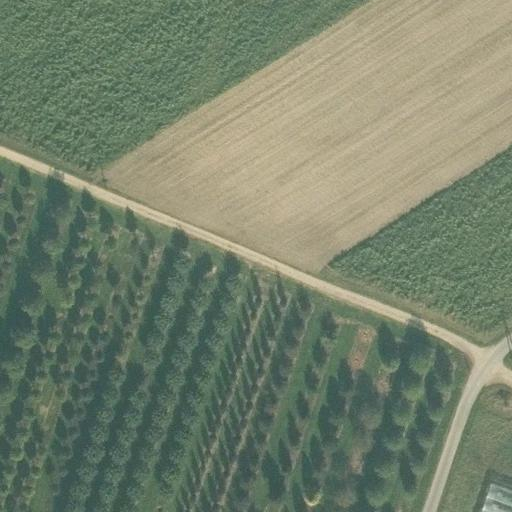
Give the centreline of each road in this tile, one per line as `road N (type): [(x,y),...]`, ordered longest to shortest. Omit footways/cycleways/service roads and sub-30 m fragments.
road 1 (track): [(0,146),(489,355),(511,376)]
road 2 (track): [(511,338),(489,355),(472,384),(429,511)]
